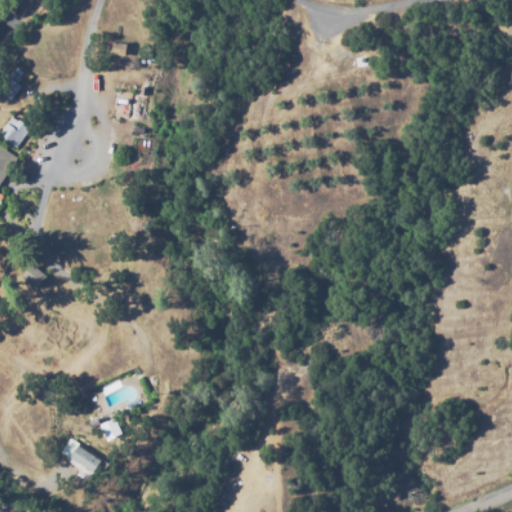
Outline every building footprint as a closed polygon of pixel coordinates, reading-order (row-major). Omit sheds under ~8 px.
[(123,53),(109,51),(111,38),(125,41),(123,53)] [(142,122),(113,116),(119,89),(138,93),(140,84),(149,86),(142,122)] [(14,151),(9,147),(10,145),(0,137),(0,131),(12,116),(18,121),(19,119),(31,128),(14,151)] [(0,145),(18,158),(0,184),(0,145)] [(38,289),(22,276),(31,264),(48,277),(38,289)] [(107,440),(100,424),(115,418),(122,434),(107,440)] [(95,474),(70,458),(78,445),(103,461),(95,474)]
